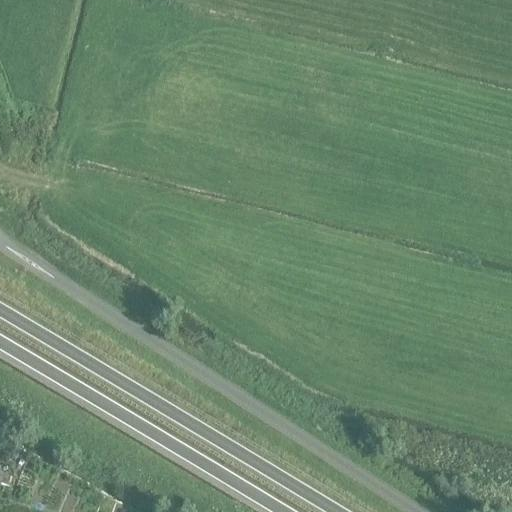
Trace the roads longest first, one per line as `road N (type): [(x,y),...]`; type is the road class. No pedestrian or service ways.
road 1 (trunk): [(324,511),(0,316)]
road 2 (trunk): [(0,347),(278,511)]
road 3 (track): [(77,126),(58,185),(274,255)]
